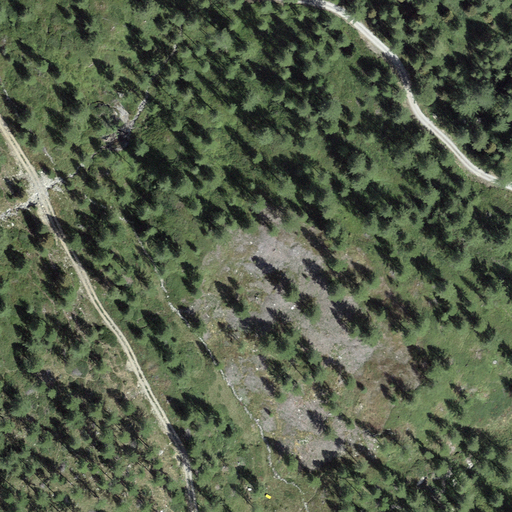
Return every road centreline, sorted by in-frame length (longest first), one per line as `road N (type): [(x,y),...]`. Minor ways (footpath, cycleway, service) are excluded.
road 1 (track): [(0,125),(169,430),(186,466),(193,511)]
road 2 (track): [(511,186),(476,170),(413,110),(403,74),(383,46),(349,16),(308,0)]
